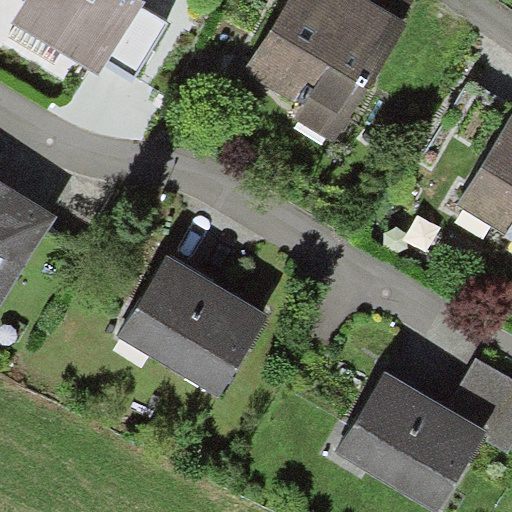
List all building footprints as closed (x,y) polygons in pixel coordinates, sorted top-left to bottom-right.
[(14,0),(12,5),(99,58),(102,53),(133,72),(169,12),(148,0),(14,0)] [(284,0),(239,77),(333,132),(410,0),(284,0)] [(511,110),(458,196),(511,229),(511,110)] [(0,302),(62,197),(0,160),(0,302)] [(268,303),(164,239),(112,325),(216,388),(268,303)] [(458,395),(387,355),(339,442),(438,497),(481,419),(511,436),(511,376),(478,358),(458,395)]
